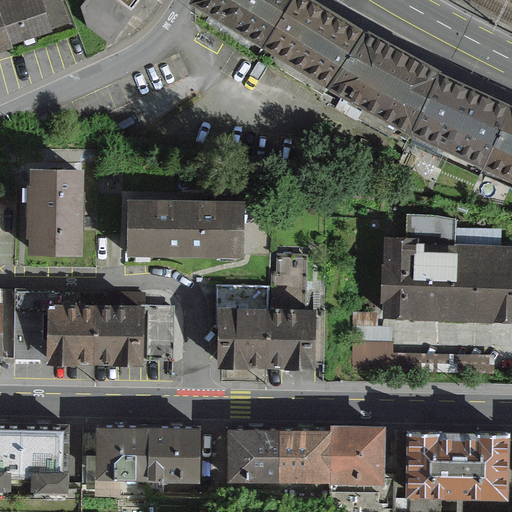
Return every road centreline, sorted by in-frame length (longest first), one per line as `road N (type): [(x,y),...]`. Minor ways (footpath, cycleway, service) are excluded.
road 1 (secondary): [(194,405),(511,411)]
road 2 (residential): [(194,405),(193,308),(172,284),(0,282)]
road 3 (residential): [(0,113),(139,52),(185,0)]
road 4 (secondary): [(0,402),(194,405)]
road 5 (primary): [(511,66),(390,0)]
